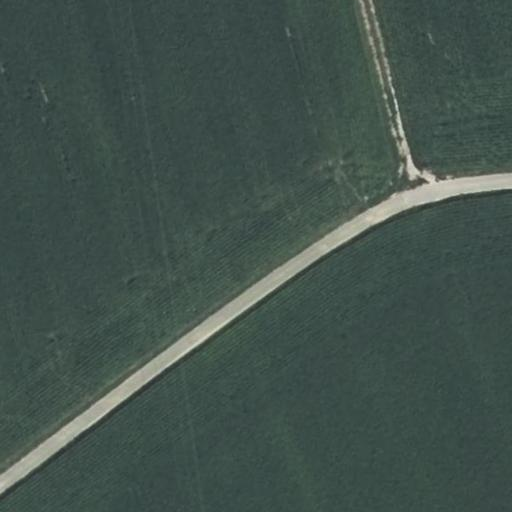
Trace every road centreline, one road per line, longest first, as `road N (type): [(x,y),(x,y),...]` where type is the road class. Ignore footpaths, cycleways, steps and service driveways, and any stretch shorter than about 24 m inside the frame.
road 1 (track): [(511,179),(417,197),(349,230),(0,492)]
road 2 (track): [(417,197),(366,0)]
